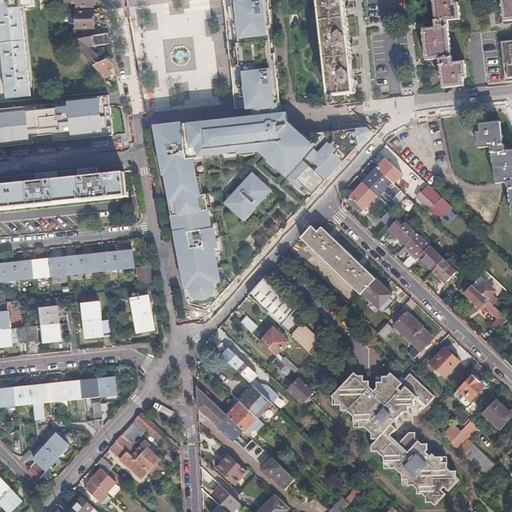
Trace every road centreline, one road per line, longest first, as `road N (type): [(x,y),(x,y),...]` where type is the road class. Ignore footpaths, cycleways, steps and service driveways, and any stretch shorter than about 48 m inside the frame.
road 1 (residential): [(511,381),(322,202)]
road 2 (residential): [(322,202),(395,115),(501,101)]
road 3 (residential): [(213,321),(322,202)]
road 4 (residential): [(159,228),(0,245)]
road 5 (residential): [(145,149),(119,0)]
road 6 (residential): [(145,149),(0,164)]
road 7 (residential): [(134,409),(48,502)]
road 8 (residential): [(126,355),(0,367)]
